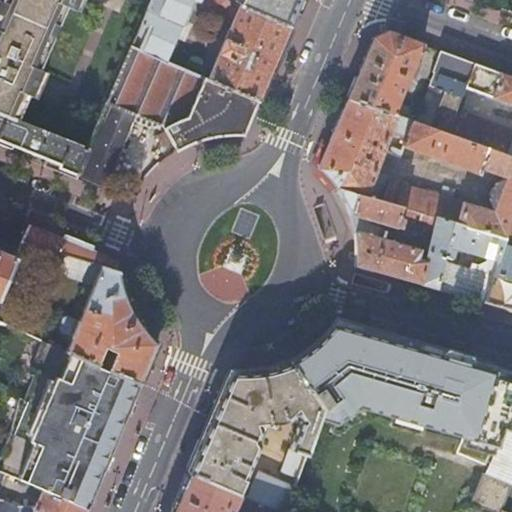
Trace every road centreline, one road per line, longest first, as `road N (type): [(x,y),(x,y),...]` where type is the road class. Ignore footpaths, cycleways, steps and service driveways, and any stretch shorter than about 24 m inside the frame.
road 1 (residential): [(297,285),(511,346)]
road 2 (secondary): [(131,511),(213,316)]
road 3 (secondary): [(268,193),(348,0)]
road 4 (residential): [(170,246),(0,184)]
road 5 (residential): [(511,48),(380,0)]
road 6 (secondary): [(268,193),(240,185),(211,190),(179,218),(170,246)]
